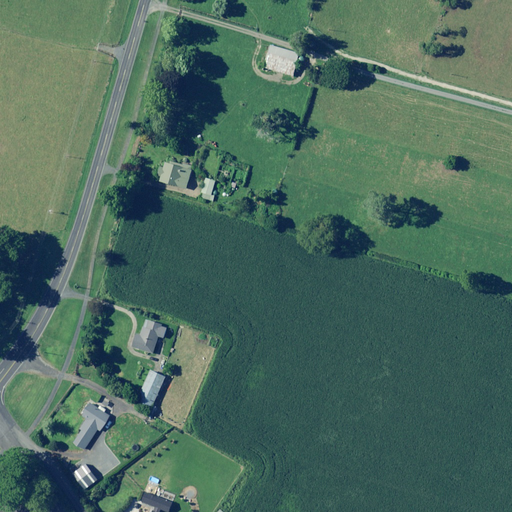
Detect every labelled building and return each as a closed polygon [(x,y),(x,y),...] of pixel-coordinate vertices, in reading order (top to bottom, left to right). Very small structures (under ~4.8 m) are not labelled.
[(268,53),(265,65),(260,64),(259,69),(264,70),(265,68),(294,76),(298,61),(268,53)] [(171,162),(170,164),(165,163),(164,168),(160,167),(157,175),(161,176),(160,181),(186,189),(193,166),(183,163),(183,165),(171,162)] [(215,181),(206,179),(200,198),(213,201),(216,191),(213,190),(215,181)] [(163,324),(146,319),(140,335),(136,334),(131,347),(152,354),(158,338),(165,339),(168,329),(163,324)] [(165,377),(150,371),(137,403),(154,409),(162,388),(161,387),(165,377)] [(111,414),(89,405),(81,414),(86,418),(71,443),(85,450),(99,429),(103,430),(111,414)] [(140,438),(134,430),(124,434),(130,447),(141,442),(140,438)]
